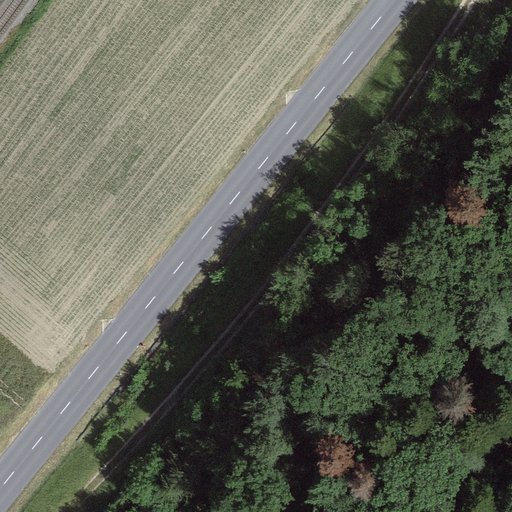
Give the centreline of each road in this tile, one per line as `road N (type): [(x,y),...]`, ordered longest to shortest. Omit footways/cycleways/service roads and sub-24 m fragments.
road 1 (track): [(476,0),(279,280),(73,511)]
road 2 (tertiary): [(0,494),(396,0)]
